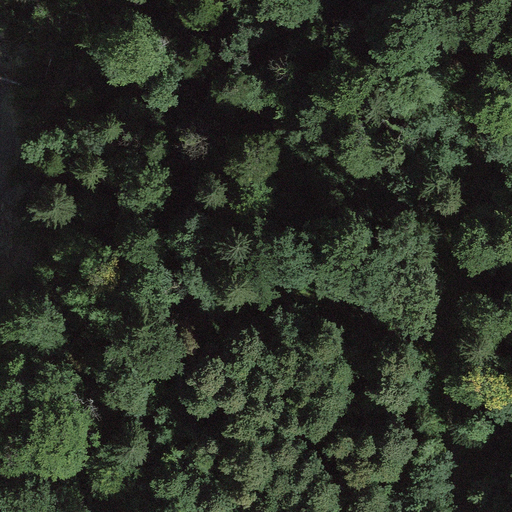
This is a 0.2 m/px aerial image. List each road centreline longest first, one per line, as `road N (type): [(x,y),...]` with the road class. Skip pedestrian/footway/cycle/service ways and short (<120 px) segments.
road 1 (track): [(438,334),(275,299),(229,308),(182,334),(102,428),(127,511)]
road 2 (track): [(438,334),(469,267),(476,221),(481,0)]
road 3 (track): [(457,511),(457,442),(438,334)]
